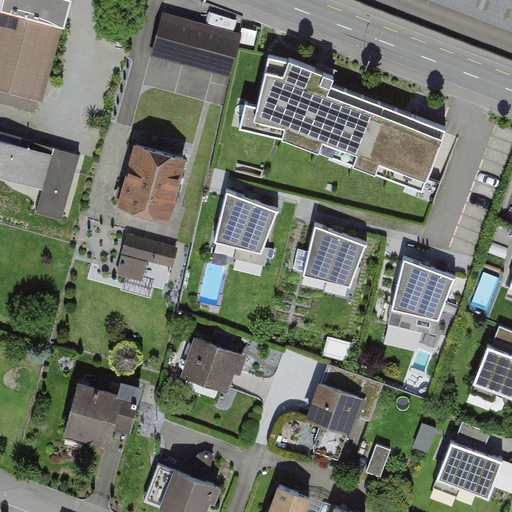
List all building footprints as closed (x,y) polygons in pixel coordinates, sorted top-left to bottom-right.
[(80,8),(53,0),(4,0),(0,14),(0,85),(52,101),(80,8)] [(511,0),(432,0),(511,30),(511,0)] [(241,38),(165,16),(155,51),(231,72),(241,38)] [(448,124),(268,54),(253,123),(289,133),(426,185),(448,124)] [(57,152),(0,136),(0,175),(47,188),(57,152)] [(171,227),(189,160),(136,145),(117,213),(171,227)] [(279,207),(228,189),(215,239),(263,250),(279,207)] [(367,242),(316,222),(304,273),(352,284),(367,242)] [(177,249),(129,236),(125,251),(173,264),(177,249)] [(147,261),(124,255),(119,274),(142,280),(147,261)] [(456,276),(405,256),(392,307),(440,317),(456,276)] [(511,329),(500,325),(495,338),(511,344),(511,329)] [(242,356),(198,340),(184,379),(228,395),(242,356)] [(511,358),(488,349),(473,387),(511,401),(511,358)] [(385,381),(328,361),(320,383),(366,399),(360,415),(372,419),(385,381)] [(81,384),(66,437),(106,448),(121,395),(81,384)] [(346,438),(360,398),(320,384),(306,424),(346,438)] [(491,431),(463,421),(458,433),(486,444),(491,431)] [(437,428),(424,423),(416,446),(429,451),(437,428)] [(489,496),(504,459),(452,439),(438,477),(489,496)] [(392,449),(377,444),(367,471),(381,476),(392,449)] [(164,454),(147,497),(186,511),(204,511),(219,475),(164,454)] [(281,485),(270,511),(303,511),(310,495),(281,485)]
